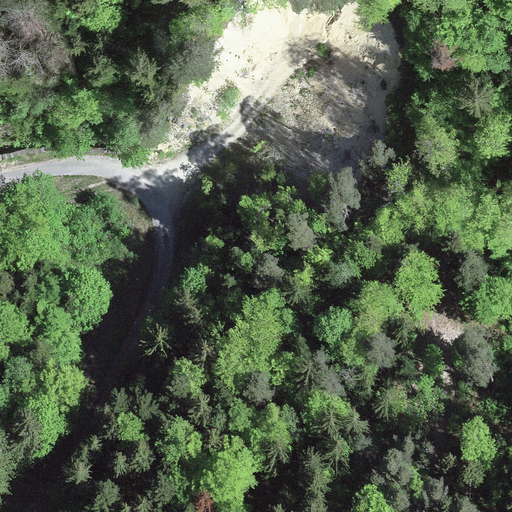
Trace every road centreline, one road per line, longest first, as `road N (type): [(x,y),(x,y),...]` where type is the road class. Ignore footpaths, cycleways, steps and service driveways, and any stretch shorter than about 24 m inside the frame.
road 1 (track): [(35,511),(135,341),(159,287),(167,235),(148,186),(132,173),(0,187)]
road 2 (track): [(438,352),(417,157),(413,0)]
road 3 (track): [(426,511),(452,389),(438,352),(345,511)]
